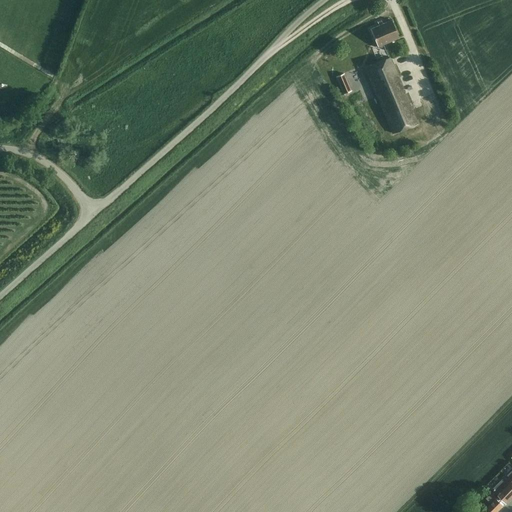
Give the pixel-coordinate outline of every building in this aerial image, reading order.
[(391,20),(370,29),(377,46),(399,37),(391,20)] [(417,123),(390,60),(389,57),(365,67),(393,133),(417,123)] [(344,73),(336,77),(343,93),(351,90),(344,73)] [(354,86),(364,96),(372,89),(362,79),(354,86)] [(506,502),(511,495),(511,470),(508,475),(510,477),(503,483),(501,481),(493,489),(506,502)] [(485,511),(496,511),(503,505),(491,493),(486,498),(491,503),(484,510),(485,511)]
